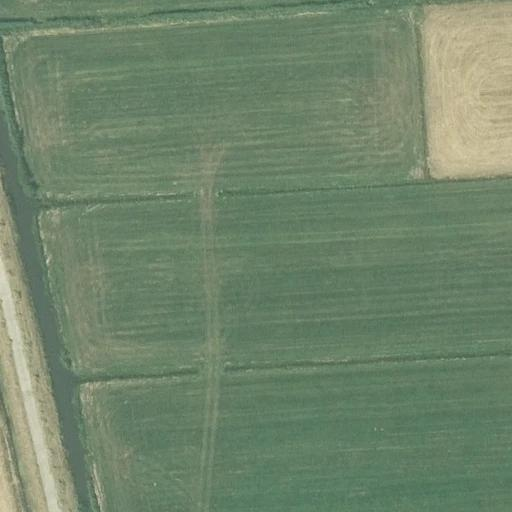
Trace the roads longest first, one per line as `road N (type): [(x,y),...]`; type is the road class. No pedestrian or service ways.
road 1 (track): [(209,172),(214,349),(203,511)]
road 2 (unclassified): [(56,511),(0,267)]
